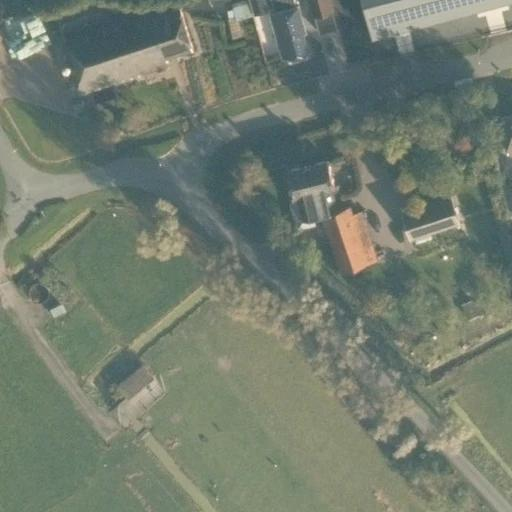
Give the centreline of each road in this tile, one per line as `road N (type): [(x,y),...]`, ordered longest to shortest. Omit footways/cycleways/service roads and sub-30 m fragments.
road 1 (unclassified): [(505,511),(349,350),(169,182)]
road 2 (unclassified): [(169,182),(202,136),(511,54)]
road 3 (unclassified): [(29,196),(127,171),(169,182)]
